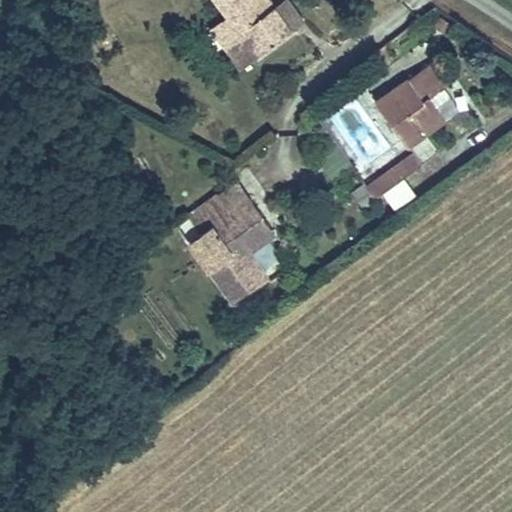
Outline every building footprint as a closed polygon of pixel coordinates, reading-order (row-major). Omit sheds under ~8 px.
[(216,0),(227,13),(239,28),(234,32),(250,54),(291,23),(272,0),(216,0)] [(239,28),(227,13),(209,28),(237,64),(250,54),(234,32),(239,28)] [(414,75),(380,99),(412,144),(452,115),(433,87),(425,90),(414,75)] [(400,150),(382,163),(391,177),(410,163),(400,150)] [(391,177),(382,163),(368,174),(378,186),(391,177)] [(266,269),(249,247),(242,237),(267,218),(247,190),(230,203),(218,186),(188,208),(203,228),(192,237),(235,293),(266,269)] [(242,237),(249,247),(275,227),(267,218),(242,237)]
